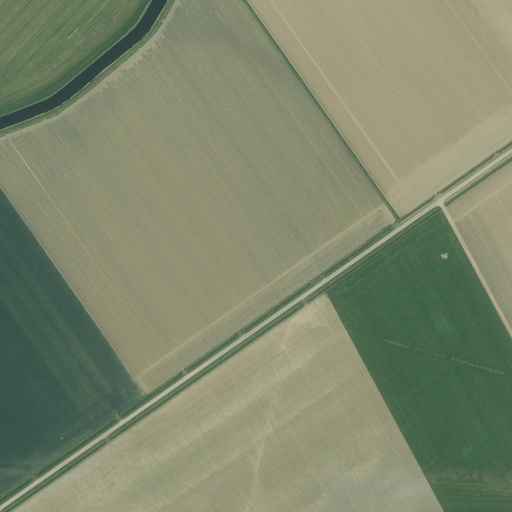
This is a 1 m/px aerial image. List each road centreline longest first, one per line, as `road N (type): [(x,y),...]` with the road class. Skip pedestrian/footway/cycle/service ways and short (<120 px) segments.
road 1 (unclassified): [(0,508),(511,150)]
road 2 (track): [(439,202),(511,335)]
